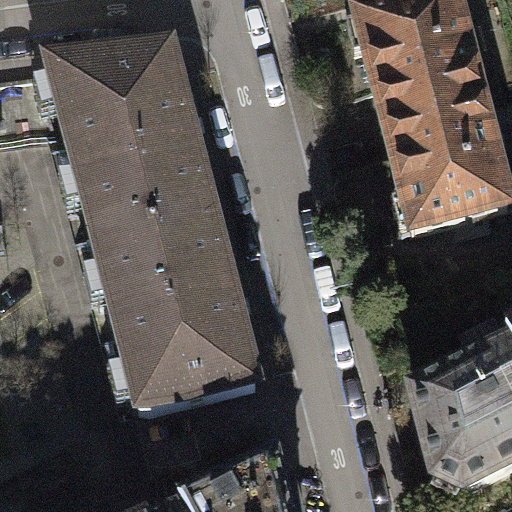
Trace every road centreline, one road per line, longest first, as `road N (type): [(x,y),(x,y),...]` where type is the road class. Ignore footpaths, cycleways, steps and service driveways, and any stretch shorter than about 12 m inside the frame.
road 1 (residential): [(360,511),(228,2)]
road 2 (residential): [(0,31),(228,2)]
